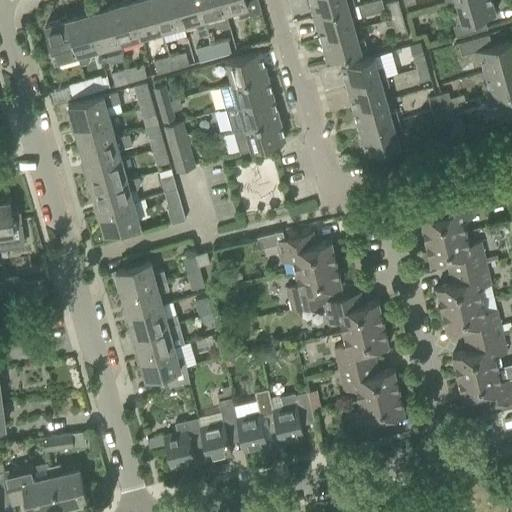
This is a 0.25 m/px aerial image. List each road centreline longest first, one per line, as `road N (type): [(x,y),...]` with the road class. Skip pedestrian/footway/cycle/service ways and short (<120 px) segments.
road 1 (residential): [(444,448),(384,212),(335,180),(274,0)]
road 2 (residential): [(138,511),(40,159)]
road 3 (residential): [(185,511),(444,448)]
road 4 (residential): [(40,159),(5,8)]
